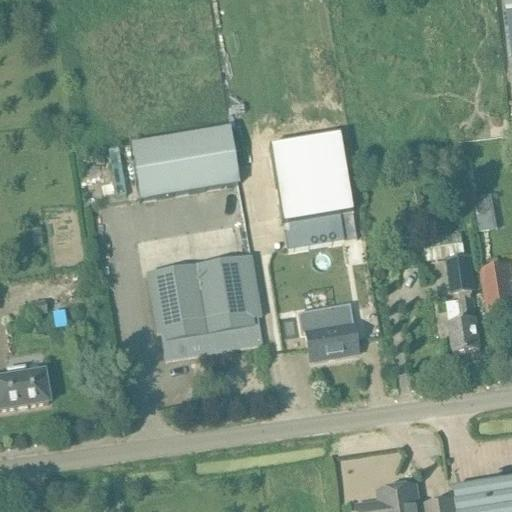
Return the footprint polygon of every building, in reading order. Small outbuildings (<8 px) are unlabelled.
[(239,127),(230,129),(232,147),(241,146),(239,127)] [(229,131),(130,147),(139,204),(239,188),(229,131)] [(340,137),(267,149),(285,255),(343,246),(338,220),(353,217),(340,137)] [(474,200),(478,232),(495,230),(491,198),(474,200)] [(481,353),(476,322),(473,295),(475,294),(470,258),(464,259),(461,237),(423,243),(427,265),(445,262),(451,297),(458,296),(459,303),(446,305),(449,326),(448,326),(452,357),(481,353)] [(156,338),(161,338),(165,365),(261,349),(257,322),(262,321),(251,259),(146,277),(156,338)] [(511,292),(511,293),(509,283),(511,282),(509,266),(479,271),(486,316),(511,311),(511,303),(511,298),(511,297),(511,292)] [(44,303),(26,306),(28,319),(46,316),(44,303)] [(349,309),(297,318),(301,338),(304,337),(309,367),(357,359),(352,328),(349,328),(347,317),(350,316),(349,309)] [(43,377),(25,379),(24,370),(6,373),(7,378),(0,378),(0,414),(48,407),(43,377)] [(426,510),(418,511),(414,489),(379,495),(381,507),(356,511),(453,511),(452,503),(426,508),(426,510)]
